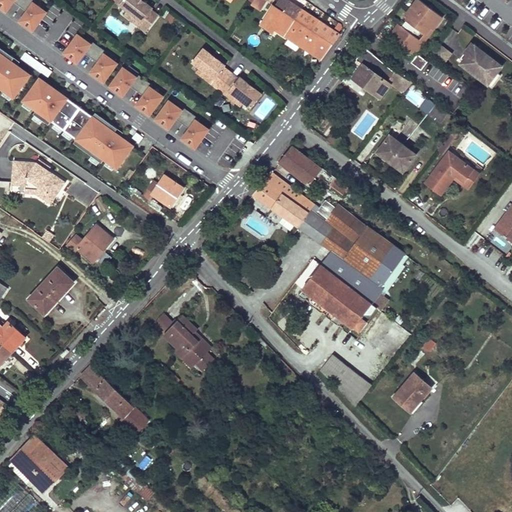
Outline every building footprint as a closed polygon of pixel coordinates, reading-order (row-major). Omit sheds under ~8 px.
[(24,0),(0,0),(0,7),(6,12),(13,2),(20,7),(24,0)] [(46,13),(33,4),(35,1),(33,0),(24,0),(20,7),(27,12),(20,22),(33,31),(46,13)] [(152,11),(154,9),(144,2),(143,3),(139,1),(139,0),(124,0),(120,6),(128,11),(142,23),(139,27),(147,33),(159,16),(152,11)] [(261,9),(263,6),(255,0),(253,0),(251,3),(261,9)] [(272,28),(321,60),(340,35),(338,33),(341,28),(341,25),(337,23),(332,30),(287,0),(278,0),(274,7),(273,6),(264,18),(275,25),(272,28)] [(413,40),(417,34),(423,27),(430,32),(439,19),(415,1),(406,14),(408,16),(405,20),(398,29),(396,27),(386,40),(410,57),(420,45),(413,40)] [(125,15),(139,27),(142,23),(128,11),(125,15)] [(111,15),(104,25),(121,37),(128,27),(111,15)] [(424,39),(430,32),(423,27),(417,34),(424,39)] [(91,58),(99,47),(92,42),(90,45),(77,35),(64,54),(77,63),(84,53),(91,58)] [(501,65),(471,43),(465,50),(469,53),(461,64),(487,84),(496,72),(501,65)] [(449,55),(436,45),(429,54),(442,64),(449,55)] [(0,89),(1,88),(13,98),(30,75),(17,65),(15,67),(2,58),(6,52),(0,47),(0,89)] [(104,82),(117,64),(104,55),(106,52),(99,47),(91,58),(97,63),(91,73),(104,82)] [(410,81),(365,48),(356,59),(363,64),(359,69),(353,78),(380,97),(390,84),(397,89),(398,87),(403,90),(410,81)] [(204,49),(193,63),(201,68),(215,80),(212,84),(227,95),(230,91),(245,103),(253,109),(263,95),(254,87),(252,89),(249,86),(250,85),(241,77),(239,79),(225,68),(226,66),(217,59),(215,60),(212,58),(213,56),(204,49)] [(6,52),(2,58),(15,67),(17,65),(19,61),(6,52)] [(420,70),(427,62),(417,54),(413,59),(410,63),(420,70)] [(424,71),(434,77),(439,68),(429,62),(424,71)] [(359,69),(352,64),(347,72),(354,76),(359,69)] [(136,91),(145,80),(137,75),(136,77),(123,68),(110,87),(123,96),(130,87),(136,91)] [(198,72),(212,84),(215,80),(201,68),(198,72)] [(500,74),(496,72),(487,84),(491,86),(500,74)] [(40,78),(23,101),(36,110),(33,114),(48,125),(51,121),(76,139),(74,143),(101,163),(104,159),(117,168),(133,145),(120,136),(118,138),(105,128),(110,123),(95,112),(93,116),(63,95),(62,97),(52,90),(53,88),(40,78)] [(149,115),(163,97),(150,88),(152,85),(145,80),(136,91),(143,96),(136,106),(149,115)] [(420,106),(426,92),(410,85),(404,100),(420,106)] [(230,91),(227,95),(242,107),(245,103),(230,91)] [(262,120),(275,104),(266,97),(253,113),(262,120)] [(451,116),(427,98),(420,108),(440,123),(445,116),(449,118),(451,116)] [(182,125),(190,113),(183,108),(181,110),(169,101),(155,120),(168,129),(175,120),(182,125)] [(378,108),(371,103),(365,111),(372,116),(378,108)] [(208,130),(196,121),(197,119),(190,113),(182,125),(189,129),(182,139),(195,148),(208,130)] [(123,132),(110,123),(105,128),(118,138),(120,136),(123,132)] [(451,129),(437,149),(442,153),(457,134),(451,129)] [(334,131),(327,140),(336,146),(342,138),(334,131)] [(390,136),(377,153),(403,173),(416,156),(390,136)] [(321,168),(291,146),(278,162),(310,185),(315,177),(320,180),(322,178),(330,183),(330,184),(343,194),(348,187),(324,169),(322,167),(321,168)] [(471,168),(448,151),(426,182),(441,193),(453,176),(455,174),(463,180),(471,168)] [(38,159),(36,162),(47,170),(50,167),(38,159)] [(25,186),(39,187),(47,193),(53,185),(60,189),(65,182),(47,170),(36,162),(13,161),(11,182),(25,183),(25,186)] [(468,186),(478,173),(471,168),(463,180),(455,174),(453,176),(468,186)] [(314,206),(270,172),(253,194),(298,227),(312,209),(314,206)] [(183,188),(165,176),(152,193),(168,205),(176,192),(179,193),(183,188)] [(76,179),(67,193),(90,206),(98,191),(76,179)] [(39,187),(25,186),(25,193),(35,194),(50,204),(60,189),(53,185),(47,193),(39,187)] [(176,192),(168,205),(171,206),(179,193),(176,192)] [(336,208),(326,199),(316,212),(327,220),(329,217),(336,208)] [(511,232),(501,224),(511,210),(511,204),(494,227),(511,240),(511,232)] [(336,208),(329,217),(395,267),(404,254),(367,226),(366,227),(338,205),(336,208)] [(316,212),(312,209),(298,227),(331,251),(320,265),(369,303),(392,272),(394,274),(397,270),(395,267),(329,217),(327,220),(316,212)] [(511,210),(501,224),(511,232),(511,210)] [(78,248),(93,262),(113,239),(96,225),(83,241),(76,236),(68,245),(74,251),(78,248)] [(46,229),(43,236),(50,240),(54,233),(46,229)] [(46,240),(34,232),(27,242),(42,252),(49,242),(46,240)] [(104,265),(111,256),(105,251),(98,260),(104,265)] [(369,303),(320,265),(301,289),(302,290),(352,328),(353,328),(360,318),(363,315),(371,304),(369,303)] [(250,266),(239,278),(249,287),(260,276),(250,266)] [(58,268),(29,299),(45,313),(74,282),(58,268)] [(352,328),(302,290),(298,295),(303,299),(305,298),(308,300),(308,303),(319,311),(322,311),(325,314),(326,317),(337,325),(340,325),(342,327),(343,329),(348,333),(352,328)] [(370,316),(376,308),(371,304),(363,315),(370,316)] [(192,325),(182,315),(180,318),(190,327),(192,325)] [(190,327),(180,318),(166,331),(183,348),(179,351),(178,353),(192,367),(211,347),(197,334),(199,332),(192,325),(190,327)] [(358,332),(365,322),(360,318),(353,328),(358,332)] [(3,327),(0,323),(0,340),(13,352),(26,337),(8,321),(3,327)] [(183,348),(166,331),(163,335),(179,351),(183,348)] [(436,343),(429,338),(423,346),(430,352),(436,343)] [(13,352),(0,340),(0,365),(0,366),(13,352)] [(372,385),(333,354),(320,370),(355,407),(372,385)] [(149,421),(91,365),(81,375),(125,417),(123,419),(137,433),(149,421)] [(430,388),(414,373),(394,397),(413,413),(430,393),(428,391),(430,388)] [(44,491),(67,468),(34,435),(11,459),(13,462),(9,466),(24,480),(28,476),(44,491)] [(119,459),(109,449),(101,457),(105,461),(147,501),(155,493),(147,486),(119,459)]
